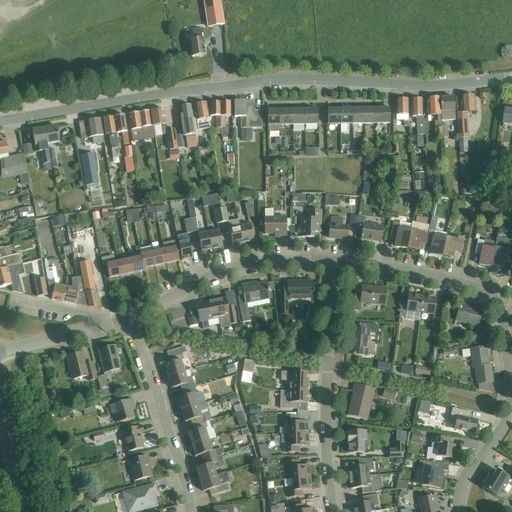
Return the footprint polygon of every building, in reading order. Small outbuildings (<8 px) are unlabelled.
[(202,0),(207,28),(223,25),(219,0),(202,0)] [(194,40),(188,41),(191,58),(197,57),(198,57),(199,57),(199,58),(200,58),(201,57),(202,57),(203,57),(203,56),(204,56),(204,55),(205,55),(200,29),(193,30),(194,40)] [(475,113),(474,96),(456,97),(458,138),(468,138),(466,113),(475,113)] [(441,113),(440,98),(427,99),(428,116),(437,116),(437,122),(434,122),(435,139),(442,138),(442,126),(441,122),(441,113)] [(455,121),(453,98),(440,98),(441,113),(441,122),(455,121)] [(422,99),(410,100),(411,118),(416,118),(417,136),(424,135),(422,117),(422,99)] [(408,115),(408,100),(395,100),(396,121),(404,121),(403,122),(404,127),(409,127),(408,122),(408,115)] [(240,118),(241,120),(241,140),(252,140),(252,129),(262,128),(261,111),(254,111),(254,102),(234,103),(234,118),(240,118)] [(195,110),(191,110),(192,120),(193,128),(194,132),(197,131),(210,129),(206,103),(194,105),(195,110)] [(221,128),(220,103),(210,103),(210,117),(215,117),(216,134),(221,134),(221,133),(221,128)] [(221,133),(221,134),(221,135),(222,139),(227,138),(227,128),(225,128),(224,117),(230,117),(230,103),(220,103),(221,128),(221,133)] [(193,128),(192,120),(190,106),(180,107),(181,114),(179,116),(183,136),(185,136),(187,149),(196,147),(193,128)] [(352,109),(340,110),(340,125),(352,125),(352,109)] [(364,109),(352,109),(352,125),(365,125),(364,109)] [(377,125),(377,109),(364,109),(365,125),(377,125)] [(377,109),(377,125),(389,124),(389,109),(377,109)] [(511,125),(511,110),(505,109),(503,124),(511,125)] [(166,129),(166,125),(163,110),(150,112),(152,127),(160,125),(161,129),(166,129)] [(292,126),(292,110),(279,111),(280,120),(280,126),(292,126)] [(304,126),(304,110),(292,110),(292,126),(304,126)] [(317,110),(304,110),(304,126),(317,125),(317,110)] [(340,125),(340,110),(327,110),(327,125),(340,125)] [(280,120),(279,111),(267,111),(267,120),(267,132),(280,132),(280,126),(280,120)] [(142,136),(142,139),(154,138),(152,127),(151,127),(148,112),(138,114),(142,136)] [(128,115),(132,141),(142,139),(142,136),(138,114),(128,115)] [(124,116),(113,117),(116,135),(122,134),(123,146),(129,145),(124,116)] [(116,135),(113,117),(102,119),(105,136),(111,135),(111,137),(109,137),(112,158),(119,157),(116,135)] [(100,119),(93,120),(78,123),(81,140),(92,138),(93,144),(104,143),(100,119)] [(56,127),(44,129),(47,145),(59,143),(56,127)] [(51,164),(47,145),(44,129),(32,131),(35,153),(41,152),(43,165),(51,164)] [(177,150),(174,130),(166,131),(169,151),(177,150)] [(33,153),(31,141),(22,143),(24,154),(33,153)] [(0,159),(1,159),(9,158),(8,154),(6,142),(0,143),(0,159)] [(479,150),(478,157),(488,158),(490,146),(482,145),(482,150),(479,150)] [(177,152),(168,153),(170,162),(179,160),(177,152)] [(99,187),(93,154),(81,156),(86,189),(99,187)] [(9,158),(1,159),(1,180),(26,174),(23,155),(9,158)] [(126,163),(125,163),(126,174),(134,173),(131,158),(125,159),(126,163)] [(437,186),(428,187),(428,191),(428,196),(438,195),(437,186)] [(160,191),(148,192),(149,203),(162,201),(160,191)] [(326,197),(325,206),(339,206),(339,197),(326,197)] [(244,204),(247,218),(253,217),(250,203),(244,204)] [(219,209),(222,223),(227,222),(228,222),(225,208),(219,209)] [(219,209),(213,211),(216,224),(222,223),(219,209)] [(300,237),(313,238),(313,232),(320,232),(320,211),(308,210),(308,219),(301,219),(300,237)] [(66,216),(70,243),(78,242),(77,232),(85,231),(83,213),(66,216)] [(63,217),(53,218),(54,227),(64,225),(63,217)] [(428,230),(425,244),(431,245),(429,255),(441,257),(441,255),(444,239),(433,237),(434,231),(435,226),(437,218),(431,217),(429,226),(428,230)] [(189,219),(192,233),(198,232),(195,218),(189,219)] [(263,218),(264,234),(279,234),(279,238),(286,238),(285,218),(263,218)] [(357,218),(355,234),(361,235),(361,241),(381,244),(383,227),(363,224),(364,219),(357,218)] [(183,220),(186,234),(192,233),(189,219),(183,220)] [(237,220),(228,222),(227,222),(228,228),(232,246),(242,243),(239,226),(237,220)] [(396,237),(394,247),(406,250),(406,248),(410,230),(411,225),(399,222),(399,224),(393,222),(390,236),(396,237)] [(410,230),(406,248),(418,250),(419,244),(425,245),(425,244),(428,230),(429,226),(414,223),(412,222),(411,225),(410,230)] [(249,224),(239,226),(242,243),(253,241),(249,224)] [(348,227),(329,226),(328,239),(347,240),(348,227)] [(218,230),(208,233),(211,250),(222,248),(218,230)] [(211,250),(208,233),(197,235),(201,252),(211,250)] [(21,242),(19,235),(13,236),(15,244),(21,242)] [(444,239),(441,255),(453,258),(454,251),(460,253),(463,239),(457,238),(456,240),(444,237),(444,239)] [(494,250),(491,265),(491,266),(502,268),(503,262),(509,263),(511,249),(511,240),(496,237),(495,242),(494,248),(493,250),(494,250)] [(484,240),(483,242),(477,240),(474,254),(480,255),(478,265),(490,268),(491,266),(491,265),(494,250),(493,250),(494,248),(495,242),(484,240)] [(174,241),(162,244),(163,250),(166,264),(178,261),(175,247),(174,241)] [(188,241),(178,243),(181,261),(192,258),(188,241)] [(0,270),(7,268),(22,264),(19,255),(12,256),(10,246),(0,248),(0,270)] [(70,246),(63,247),(64,255),(71,254),(70,246)] [(166,264),(163,250),(151,253),(153,266),(166,264)] [(140,255),(140,257),(142,269),(144,269),(153,266),(151,253),(140,255)] [(121,276),(118,262),(114,263),(113,256),(101,259),(102,266),(106,265),(109,279),(121,276)] [(129,260),(132,274),(144,271),(144,269),(142,269),(140,257),(129,260)] [(26,274),(44,271),(42,260),(24,263),(26,274)] [(129,260),(118,262),(121,276),(132,274),(129,260)] [(78,289),(75,305),(99,310),(95,292),(90,262),(79,264),(81,277),(76,278),(78,286),(78,289)] [(0,270),(0,287),(11,285),(12,292),(22,294),(18,276),(24,274),(22,264),(7,268),(0,270)] [(64,302),(67,287),(55,284),(52,268),(46,269),(48,283),(51,295),(53,296),(52,300),(64,302)] [(44,278),(34,280),(37,297),(47,295),(44,278)] [(72,288),(67,287),(64,302),(75,305),(78,289),(78,286),(76,278),(72,279),(72,284),(72,288)] [(287,299),(312,298),(312,281),(287,282),(287,288),(279,288),(280,315),(287,315),(287,299)] [(269,299),(267,291),(273,290),(272,283),(266,284),(250,287),(250,285),(242,287),(243,296),(237,297),(241,315),(242,322),(251,320),(249,314),(247,303),(269,299)] [(385,289),(361,287),(361,295),(354,294),(352,311),(359,312),(360,303),(384,305),(385,289)] [(401,301),(398,318),(405,318),(405,321),(417,323),(419,313),(420,313),(422,297),(408,295),(407,301),(401,301)] [(435,299),(422,297),(420,313),(433,315),(432,321),(438,322),(440,306),(434,305),(435,299)] [(214,300),(218,319),(219,323),(229,321),(230,325),(236,323),(233,306),(227,307),(225,298),(214,300)] [(207,321),(218,319),(214,300),(195,304),(199,322),(201,322),(203,330),(209,329),(207,321)] [(476,327),(481,310),(460,304),(455,321),(476,327)] [(196,317),(187,319),(189,327),(197,325),(196,317)] [(349,345),(348,355),(367,357),(367,356),(373,357),(374,344),(368,343),(369,333),(376,334),(377,326),(359,324),(359,330),(352,330),(351,346),(349,345)] [(470,342),(484,340),(483,332),(469,334),(470,342)] [(270,337),(267,340),(273,346),(276,343),(270,337)] [(115,346),(98,351),(104,373),(120,369),(115,346)] [(170,364),(164,366),(167,377),(184,372),(187,371),(190,370),(186,359),(183,360),(181,354),(185,353),(183,347),(172,351),(173,356),(168,358),(170,364)] [(485,348),(470,350),(472,368),(474,368),(477,384),(478,390),(487,393),(492,394),(491,388),(491,382),(492,382),(490,365),(487,366),(485,348)] [(96,380),(91,363),(85,365),(82,353),(66,357),(72,380),(87,376),(89,381),(96,380)] [(242,372),(252,373),(254,362),(244,360),(242,372)] [(232,363),(225,365),(228,374),(235,372),(232,363)] [(410,376),(412,368),(402,366),(400,373),(410,376)] [(427,376),(428,370),(415,368),(414,374),(427,376)] [(186,378),(184,372),(167,377),(171,389),(180,386),(181,392),(195,388),(193,382),(191,377),(186,378)] [(280,372),(280,374),(280,380),(284,380),(284,384),(289,385),(289,392),(307,393),(307,381),(298,381),(298,373),(280,372)] [(104,375),(97,377),(100,391),(101,391),(108,389),(104,375)] [(353,392),(348,416),(366,420),(373,389),(354,384),(352,392),(353,392)] [(195,388),(181,392),(183,397),(177,399),(181,411),(205,403),(202,394),(200,392),(196,393),(195,388)] [(108,389),(101,391),(103,398),(112,396),(110,389),(108,389)] [(382,397),(394,400),(396,393),(384,390),(382,397)] [(280,392),(280,403),(279,409),(297,410),(298,403),(307,404),(307,393),(289,392),(280,392)] [(237,397),(229,399),(231,405),(239,403),(237,397)] [(131,399),(109,406),(111,414),(114,413),(117,423),(134,418),(131,408),(134,407),(131,399)] [(420,401),(418,412),(427,415),(430,404),(420,401)] [(82,407),(85,415),(96,412),(94,403),(82,407)] [(205,403),(181,411),(184,422),(190,421),(192,426),(195,425),(205,422),(208,421),(211,420),(206,403),(205,403)] [(455,423),(454,429),(473,434),(477,420),(464,417),(466,412),(452,408),(449,421),(455,423)] [(241,412),(235,414),(237,421),(244,419),(241,412)] [(259,416),(250,418),(252,426),(261,423),(259,416)] [(289,435),(307,435),(307,422),(297,423),(297,417),(283,417),(284,428),(289,427),(289,435)] [(193,432),(188,434),(191,445),(208,440),(204,429),(207,428),(205,422),(195,425),(192,426),(194,432),(193,432)] [(128,452),(143,448),(139,434),(143,433),(141,426),(137,427),(122,431),(128,452)] [(348,453),(363,453),(363,441),(366,440),(365,431),(347,432),(348,453)] [(102,432),(92,434),(94,442),(104,439),(102,432)] [(412,432),(410,443),(419,444),(420,433),(412,432)] [(280,443),(284,442),(284,453),(298,453),(298,447),(307,446),(307,435),(289,435),(280,435),(280,443)] [(431,437),(430,449),(437,450),(436,457),(441,458),(452,459),(454,446),(449,445),(449,439),(431,437)] [(211,451),(208,440),(191,445),(195,457),(201,455),(202,461),(220,455),(219,449),(214,451),(211,451)] [(389,450),(389,458),(403,458),(403,444),(395,444),(395,450),(389,450)] [(257,446),(260,457),(269,457),(269,451),(266,451),(265,445),(257,446)] [(220,455),(202,461),(204,466),(195,469),(199,480),(215,475),(214,470),(223,467),(220,455)] [(146,456),(128,460),(133,482),(151,477),(146,456)] [(349,479),(368,477),(367,471),(373,471),(372,459),(358,460),(358,467),(348,468),(349,479)] [(291,480),(309,478),(308,466),(299,467),(298,461),(285,462),(285,472),(290,472),(291,480)] [(440,489),(442,471),(436,470),(437,464),(419,461),(418,468),(423,469),(421,486),(440,489)] [(506,493),(510,487),(511,483),(511,468),(509,467),(504,476),(496,471),(491,479),(488,477),(481,488),(496,497),(500,490),(502,491),(503,491),(506,493)] [(226,472),(215,475),(199,480),(203,492),(208,490),(210,496),(228,490),(226,483),(229,483),(226,472)] [(368,477),(349,479),(350,489),(361,488),(361,494),(375,493),(381,492),(379,475),(368,477)] [(309,478),(291,480),(292,487),(287,487),(288,498),(302,496),(301,490),(310,490),(309,478)] [(399,482),(399,489),(408,490),(408,483),(399,482)] [(136,511),(157,507),(153,493),(156,492),(154,485),(122,493),(127,511),(136,511)] [(108,501),(106,494),(94,497),(96,504),(108,501)] [(353,511),(372,511),(372,507),(378,506),(375,495),(362,497),(363,503),(352,505),(353,511)] [(437,511),(433,496),(430,496),(428,496),(429,497),(418,499),(420,511),(437,511)] [(278,497),(270,498),(270,505),(279,504),(278,497)] [(75,502),(68,504),(70,511),(75,511),(74,508),(77,508),(75,502)]
